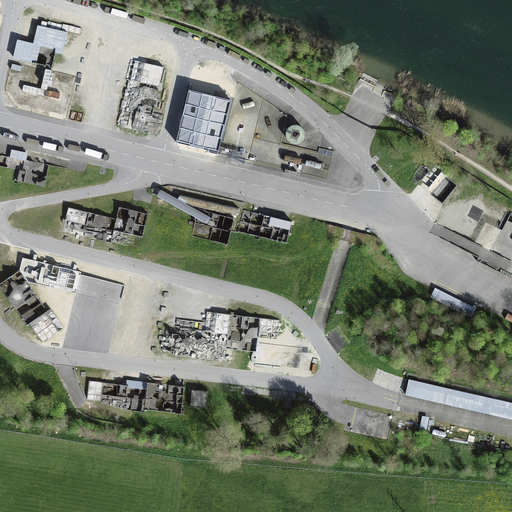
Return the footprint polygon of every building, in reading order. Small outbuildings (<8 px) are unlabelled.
[(46,31),(42,47),(53,50),(52,53),(58,55),(63,35),(46,31)] [(42,47),(34,46),(30,63),(49,67),(52,53),(53,50),(42,47)] [(132,63),(118,127),(117,129),(145,136),(160,69),(132,63)] [(188,92),(176,143),(218,152),(230,102),(188,92)] [(285,133),(285,137),(286,140),(289,143),(293,145),(296,145),(300,143),(303,141),(304,137),(304,133),(302,130),(299,127),(295,126),(292,127),(289,128),(287,130),(285,133)] [(0,156),(0,168),(16,172),(14,182),(42,188),(46,167),(23,162),(25,155),(9,152),(8,158),(0,156)] [(446,180),(432,198),(443,206),(457,189),(446,180)] [(111,231),(113,221),(65,209),(59,231),(108,244),(111,231)] [(144,216),(117,209),(113,221),(111,231),(138,238),(144,216)] [(231,220),(196,211),(189,236),(225,245),(231,220)] [(289,223),(242,212),(237,233),(284,244),(289,223)] [(511,217),(509,216),(490,252),(484,264),(511,278),(511,217)] [(120,286),(70,273),(64,298),(113,311),(120,286)] [(15,274),(0,283),(0,287),(24,323),(27,321),(40,312),(15,274)] [(475,309),(434,290),(429,300),(471,320),(475,309)] [(46,308),(40,312),(27,321),(40,341),(60,328),(46,308)] [(229,317),(207,314),(204,332),(226,335),(229,317)] [(259,321),(229,317),(226,335),(224,348),(255,352),(257,339),(259,321)] [(277,323),(259,321),(257,339),(275,341),(277,323)] [(159,333),(156,358),(208,365),(212,340),(159,333)] [(112,406),(115,386),(88,383),(86,402),(112,406)] [(145,384),(144,390),(141,408),(179,414),(182,390),(145,384)] [(144,390),(115,386),(112,406),(141,410),(141,408),(144,390)] [(206,394),(189,393),(188,407),(205,408),(206,394)] [(511,407),(498,404),(496,416),(511,419),(511,407)] [(355,409),(349,438),(385,446),(391,417),(355,409)]
